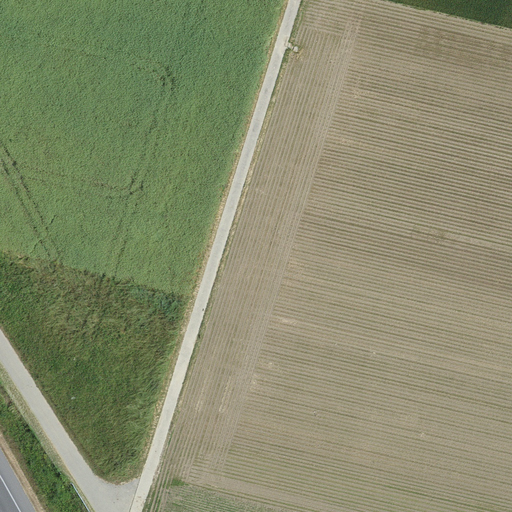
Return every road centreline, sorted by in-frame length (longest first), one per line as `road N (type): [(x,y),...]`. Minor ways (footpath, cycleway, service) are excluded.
road 1 (track): [(137,511),(296,0)]
road 2 (track): [(106,511),(0,344)]
